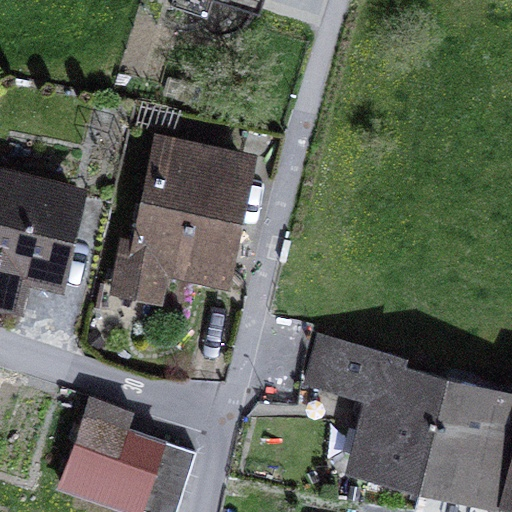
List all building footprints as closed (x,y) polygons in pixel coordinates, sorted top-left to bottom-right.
[(173,0),(171,7),(201,17),(206,0),(173,0)] [(214,0),(241,0),(263,7),(264,0),(206,0),(201,17),(208,19),(214,0)] [(164,267),(218,278),(243,159),(163,142),(141,251),(138,262),(164,267)] [(26,272),(55,279),(74,194),(0,177),(0,301),(19,305),(26,272)] [(118,288),(157,296),(164,267),(138,262),(141,251),(126,248),(118,288)] [(374,461),(373,466),(424,478),(448,381),(403,370),(406,358),(321,338),(309,383),(362,396),(372,398),(366,422),(357,457),(374,461)] [(497,496),(511,433),(511,396),(448,381),(424,478),(497,496)] [(120,460),(130,430),(136,412),(90,397),(74,445),(75,445),(120,460)] [(120,460),(110,491),(171,511),(177,511),(197,453),(130,430),(120,460)] [(110,486),(109,491),(110,491),(120,460),(75,445),(62,484),(92,494),(96,481),(110,486)] [(511,500),(511,452),(502,498),(511,500)] [(146,511),(171,511),(110,491),(109,491),(110,486),(96,481),(92,494),(146,511)]
